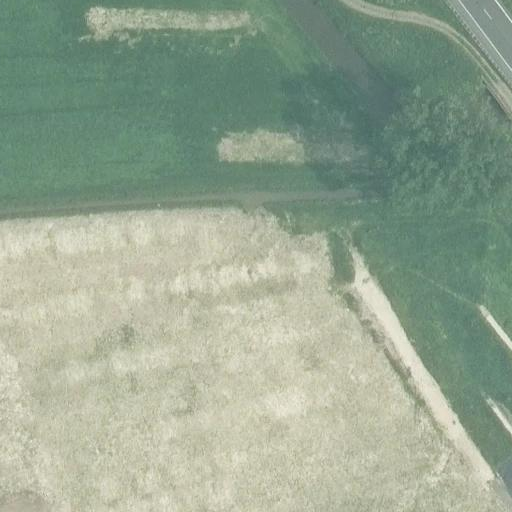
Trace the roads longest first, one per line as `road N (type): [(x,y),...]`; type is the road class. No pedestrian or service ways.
road 1 (residential): [(190,184),(344,384)]
road 2 (residential): [(37,0),(190,184)]
road 3 (residential): [(169,511),(344,384)]
road 4 (track): [(511,108),(452,34),(344,0)]
road 5 (residential): [(0,217),(190,184)]
road 6 (residential): [(344,384),(444,511)]
road 7 (residential): [(0,497),(106,431)]
